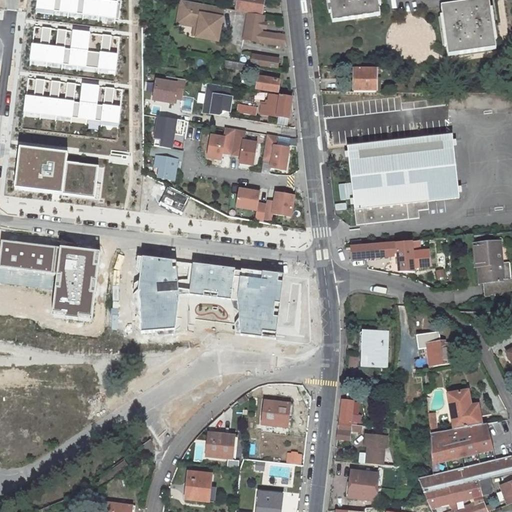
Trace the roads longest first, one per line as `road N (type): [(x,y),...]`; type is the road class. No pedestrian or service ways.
road 1 (residential): [(323,258),(0,220)]
road 2 (residential): [(323,258),(294,0)]
road 3 (residential): [(511,406),(475,334),(420,294),(325,281)]
road 4 (residential): [(328,368),(211,364),(145,403)]
road 5 (residential): [(145,403),(0,488)]
road 6 (residential): [(312,511),(328,368)]
